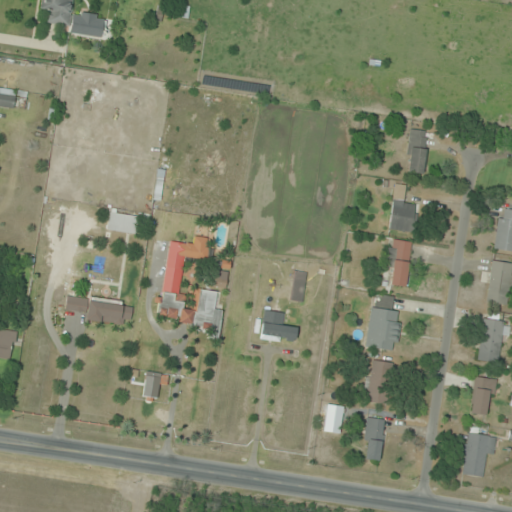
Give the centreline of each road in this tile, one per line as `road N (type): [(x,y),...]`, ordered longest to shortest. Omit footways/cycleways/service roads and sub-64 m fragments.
road 1 (secondary): [(0,438),(478,511)]
road 2 (residential): [(424,503),(472,160)]
road 3 (residential): [(485,511),(511,353)]
